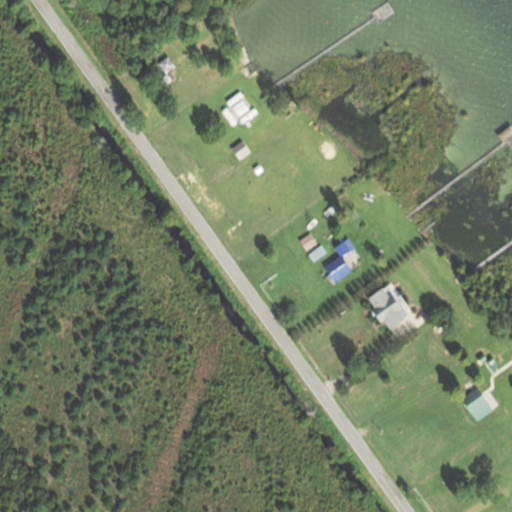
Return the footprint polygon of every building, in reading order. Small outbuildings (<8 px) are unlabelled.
[(394,14),(388,3),(371,13),(377,24),(394,14)] [(511,133),(507,127),(495,136),(501,144),(508,138),(511,143),(511,133)] [(305,252),(316,244),(309,234),(298,242),(305,252)] [(351,249),(345,240),(332,248),(337,257),(351,249)] [(311,261),(323,253),(319,247),(307,255),(311,261)] [(348,269),(339,261),(324,276),(332,284),(348,269)] [(386,331),(402,314),(376,287),(359,304),(386,331)] [(474,422),(490,410),(475,389),(459,402),(474,422)]
